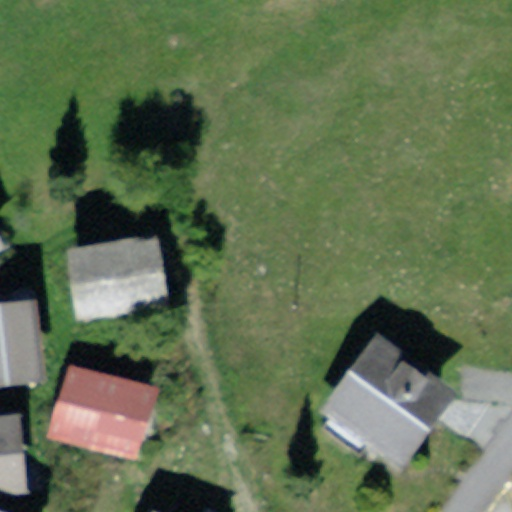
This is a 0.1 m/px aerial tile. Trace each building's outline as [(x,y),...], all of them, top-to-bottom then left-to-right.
[(163,251),(80,258),(85,312),(168,305),(163,251)] [(0,312),(0,376),(40,374),(35,310),(0,312)] [(380,339),(338,399),(410,449),(452,388),(380,339)] [(158,396),(79,374),(62,432),(141,454),(158,396)] [(24,427),(0,427),(0,493),(24,493),(24,427)]
